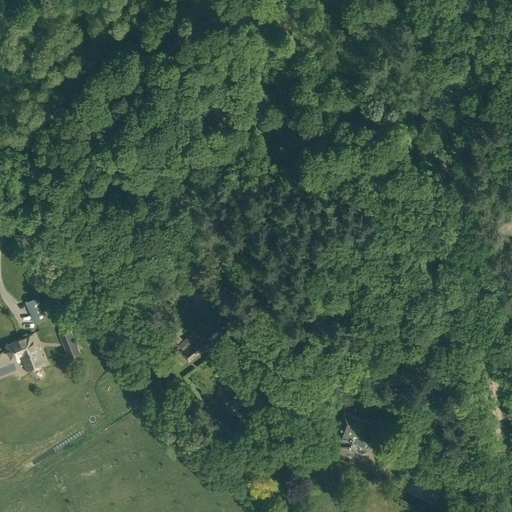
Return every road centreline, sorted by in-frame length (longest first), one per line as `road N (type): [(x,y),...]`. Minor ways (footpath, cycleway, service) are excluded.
road 1 (track): [(17,211),(448,103)]
road 2 (track): [(511,511),(448,103)]
road 3 (track): [(171,0),(151,24),(109,49),(22,151),(13,151)]
road 4 (track): [(274,0),(331,58),(405,114)]
